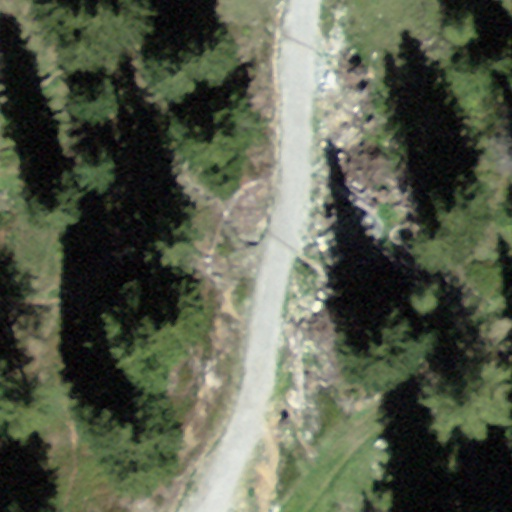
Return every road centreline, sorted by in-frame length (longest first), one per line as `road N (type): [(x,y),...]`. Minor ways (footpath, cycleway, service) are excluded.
road 1 (track): [(303,0),(250,372),(229,441),(187,511)]
road 2 (track): [(293,511),(370,420),(511,327)]
